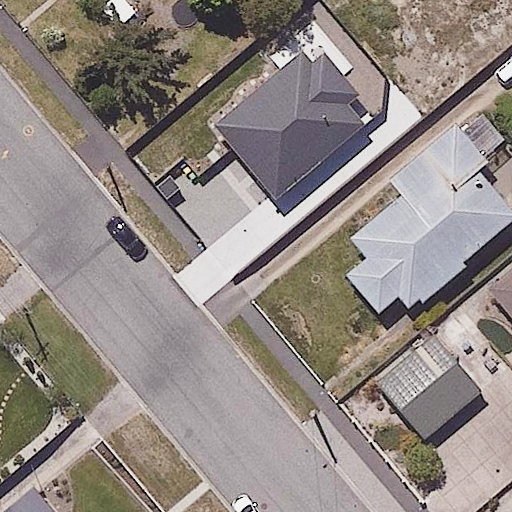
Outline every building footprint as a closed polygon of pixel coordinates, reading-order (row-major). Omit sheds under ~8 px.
[(313,62),(301,46),(205,120),(268,200),(366,124),(355,109),(372,96),(333,46),(313,62)] [(493,159),(457,113),(386,169),(400,186),(351,226),(367,246),(343,265),(377,307),(392,295),(406,312),(511,227),(511,207),(481,168),(493,159)] [(511,254),(483,278),(511,314),(511,254)] [(492,343),(457,303),(373,377),(431,442),(486,392),(465,368),(492,343)] [(64,511),(39,481),(1,511),(64,511)]
